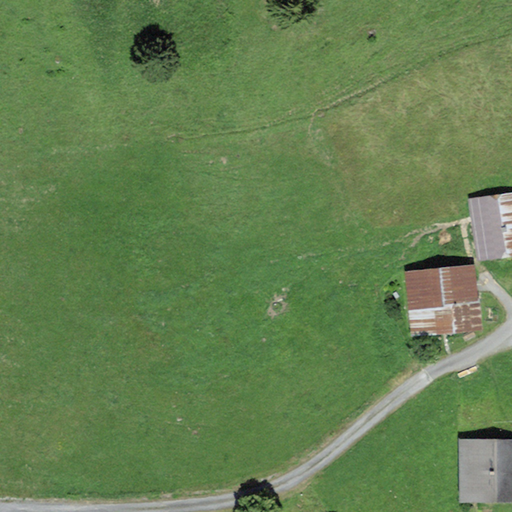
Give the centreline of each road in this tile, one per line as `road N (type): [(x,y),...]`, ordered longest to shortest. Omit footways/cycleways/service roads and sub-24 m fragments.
road 1 (unclassified): [(0,507),(146,508),(254,492),(320,460),(385,406)]
road 2 (track): [(511,326),(385,406)]
